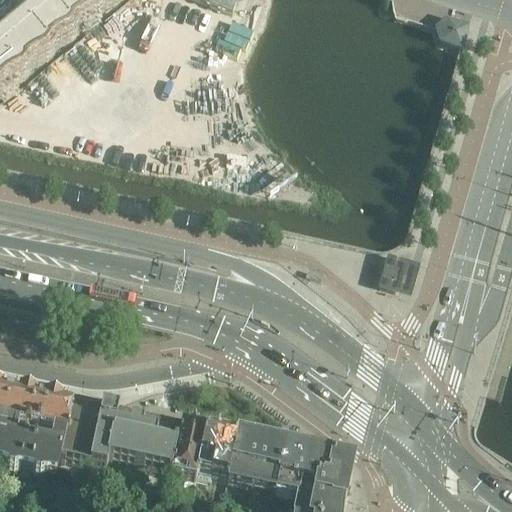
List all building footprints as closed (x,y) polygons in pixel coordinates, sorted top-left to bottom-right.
[(29,0),(0,24),(0,89),(106,0),(29,0)] [(416,268),(389,261),(380,292),(407,299),(416,268)] [(0,446),(10,397),(2,395),(2,394),(0,393),(0,446)] [(16,441),(19,431),(30,433),(36,402),(19,398),(19,399),(10,397),(0,446),(0,469),(5,471),(7,474),(13,475),(16,473),(21,474),(28,444),(16,441)] [(58,466),(71,410),(62,408),(62,407),(45,404),(36,402),(30,433),(52,438),(50,449),(28,444),(21,474),(32,477),(33,480),(38,481),(41,478),(55,482),(58,466)] [(170,482),(181,433),(116,419),(115,419),(104,417),(103,417),(101,417),(71,410),(58,466),(104,476),(105,468),(170,482)] [(197,479),(206,438),(181,433),(170,482),(170,484),(194,489),(197,479)] [(232,490),(241,446),(238,445),(234,444),(232,439),(231,439),(227,443),(206,438),(197,479),(210,482),(209,485),(232,490)] [(252,494),(261,450),(250,448),(249,445),(240,443),(238,445),(241,446),(232,490),(252,494)] [(276,499),(285,455),(283,455),(282,452),(273,450),(271,452),(261,450),(252,494),(276,499)] [(324,488),(330,465),(331,465),(329,462),(321,460),(319,463),(298,458),(297,455),(288,453),(286,456),(285,455),(276,499),(300,504),(298,510),(304,511),(309,511),(315,487),(324,488)] [(343,511),(351,477),(352,470),(332,466),(331,465),(330,465),(324,488),(315,487),(309,511),(304,511),(298,510),(298,511),(341,511),(341,510),(343,511)]
